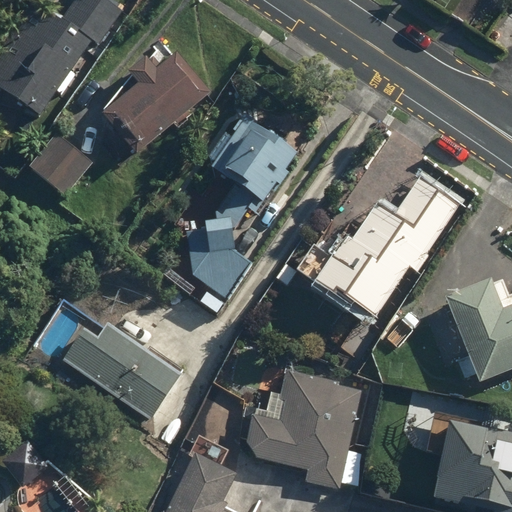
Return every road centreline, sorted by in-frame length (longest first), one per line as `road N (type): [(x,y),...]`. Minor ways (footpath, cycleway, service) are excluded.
road 1 (secondary): [(511,145),(297,0)]
road 2 (unknown): [(348,511),(224,467),(196,434)]
